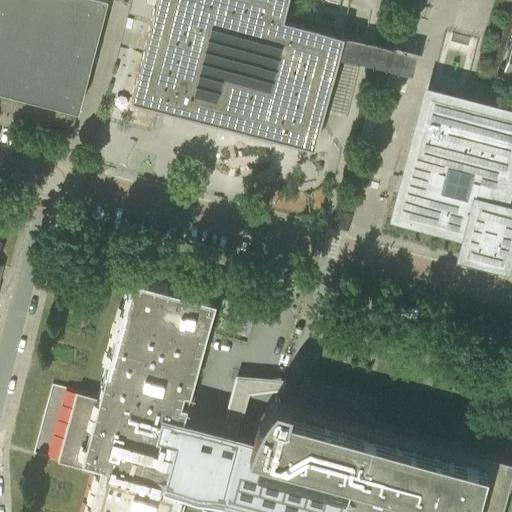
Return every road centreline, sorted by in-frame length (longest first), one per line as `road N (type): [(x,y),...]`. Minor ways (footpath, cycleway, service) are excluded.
road 1 (residential): [(511,293),(50,175)]
road 2 (residential): [(0,375),(50,175)]
